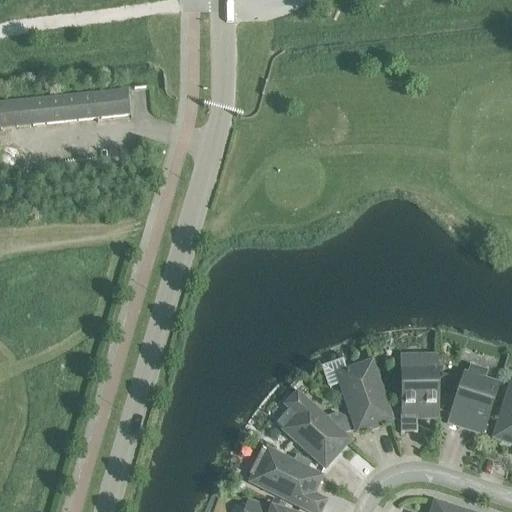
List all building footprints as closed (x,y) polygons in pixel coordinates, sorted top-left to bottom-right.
[(29,103),(32,128),(128,118),(126,93),(29,103)] [(401,410),(400,410),(400,435),(416,435),(416,411),(421,411),(421,420),(437,420),(437,359),(401,359),(401,410)] [(350,397),(344,399),(356,434),(371,428),(371,426),(376,424),(377,426),(390,422),(370,364),(342,374),(350,397)] [(483,382),(486,373),(470,368),(467,377),(463,376),(450,416),(469,423),(466,432),(482,437),(498,387),(483,382)] [(441,376),(438,387),(449,391),(452,379),(441,376)] [(276,426),(324,469),(335,458),(324,448),(328,444),(332,447),(341,436),(296,396),(285,408),(289,411),(276,426)] [(511,400),(510,407),(504,405),(493,440),(509,445),(510,443),(511,443),(511,400)] [(274,490),(272,495),(305,511),(319,511),(324,503),(309,495),(311,491),(314,492),(320,479),(306,472),(292,465),(262,450),(248,477),(274,490)] [(296,458),(292,465),(306,472),(310,465),(296,458)] [(273,501),(269,510),(274,511),(282,511),(285,506),(273,501)]
